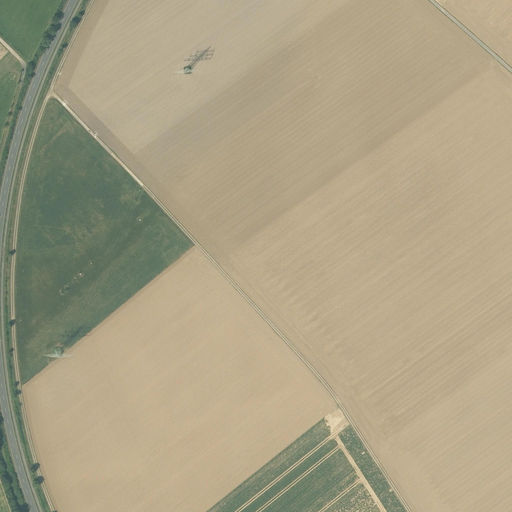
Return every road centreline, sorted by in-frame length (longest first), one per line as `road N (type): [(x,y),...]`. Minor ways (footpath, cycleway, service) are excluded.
road 1 (track): [(93,0),(50,90),(327,386),(409,511)]
road 2 (track): [(54,511),(22,407),(12,292),(20,193),(50,90)]
road 3 (secondary): [(0,222),(33,87),(73,0)]
road 4 (secondary): [(34,511),(0,369)]
